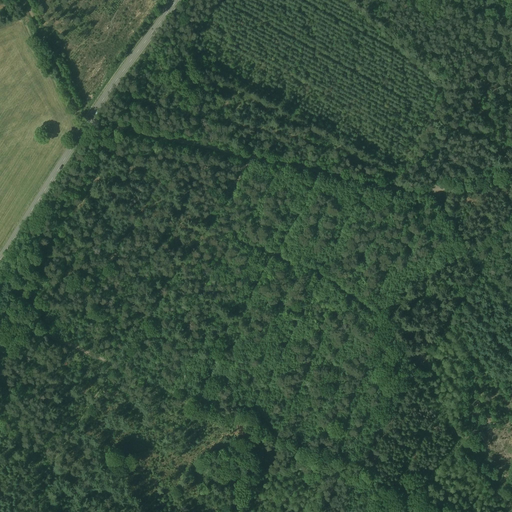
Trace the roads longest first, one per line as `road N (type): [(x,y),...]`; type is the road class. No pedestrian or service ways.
road 1 (track): [(0,314),(442,511)]
road 2 (track): [(103,125),(410,193),(511,169)]
road 3 (track): [(48,511),(55,460),(254,156)]
road 4 (tertiary): [(177,0),(0,259)]
road 5 (track): [(24,0),(79,112),(103,125)]
road 6 (track): [(511,310),(435,192)]
